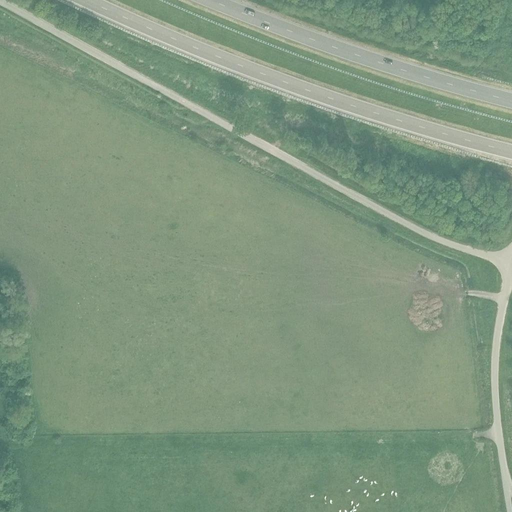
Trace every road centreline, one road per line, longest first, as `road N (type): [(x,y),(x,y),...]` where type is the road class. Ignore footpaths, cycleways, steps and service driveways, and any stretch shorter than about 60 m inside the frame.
road 1 (unclassified): [(511,263),(402,227),(1,0)]
road 2 (trunk): [(88,0),(294,87),(511,152)]
road 3 (trunk): [(511,101),(211,0)]
road 4 (unclassified): [(507,486),(495,365),(511,263)]
